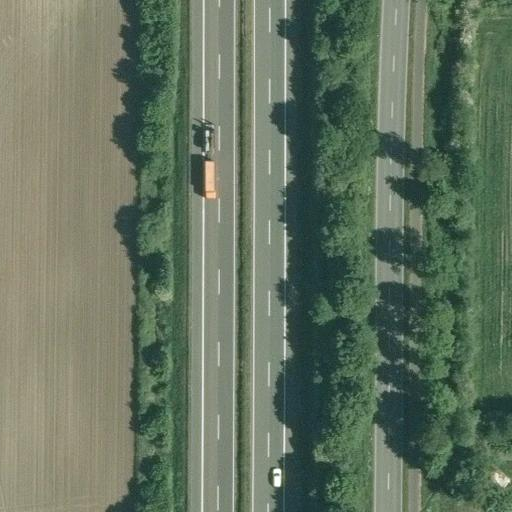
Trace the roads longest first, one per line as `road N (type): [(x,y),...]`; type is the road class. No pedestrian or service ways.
road 1 (secondary): [(394,0),(385,511)]
road 2 (motorway): [(276,511),(279,0)]
road 3 (motorway): [(210,0),(208,511)]
